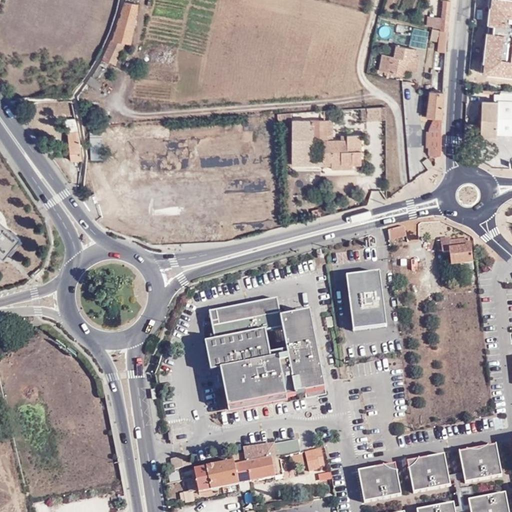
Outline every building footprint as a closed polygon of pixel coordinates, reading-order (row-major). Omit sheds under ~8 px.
[(511,1),(502,0),(490,0),(488,28),(493,29),(493,34),(487,34),(482,75),(511,77),(511,1)] [(135,7),(123,3),(104,52),(94,67),(103,72),(108,64),(113,67),(123,46),(126,47),(135,7)] [(439,33),(439,20),(426,20),(424,31),(428,32),(434,33),(439,33)] [(426,45),(434,45),(434,33),(428,32),(426,45)] [(442,41),(441,34),(439,33),(434,33),(434,45),(433,52),(441,53),(442,41)] [(386,61),(385,75),(400,76),(400,74),(400,63),(407,63),(408,57),(408,50),(390,48),(389,61),(386,61)] [(400,63),(400,74),(412,75),(414,57),(408,57),(407,63),(400,63)] [(377,75),(385,75),(386,61),(377,60),(377,75)] [(100,86),(88,77),(82,85),(95,94),(100,86)] [(497,134),(511,134),(511,90),(501,90),(501,95),(494,94),(494,101),(482,100),(481,124),(465,124),(464,139),(473,139),(473,136),(496,137),(497,134)] [(441,155),(443,92),(429,91),(426,117),(434,118),(429,129),(429,132),(427,132),(427,147),(429,148),(428,154),(431,155),(432,157),(433,157),(435,157),(441,155)] [(367,121),(386,120),(386,107),(367,108),(367,120),(367,121)] [(310,129),(310,120),(292,120),(292,156),(313,156),(312,141),(312,129),(310,129)] [(328,135),(327,120),(310,120),(310,129),(312,129),(312,141),(323,141),(323,161),(332,161),(332,164),(353,164),(352,162),(361,161),(361,135),(352,135),(352,136),(341,136),(341,139),(333,140),(333,135),(328,135)] [(67,163),(81,162),(78,141),(73,121),(63,122),(67,163)] [(90,162),(101,161),(99,132),(88,133),(90,162)] [(313,156),(292,156),(292,166),(313,165),(313,156)] [(433,166),(427,159),(422,162),(428,170),(433,166)] [(0,258),(1,259),(18,239),(0,224),(0,258)] [(389,231),(391,239),(406,235),(405,226),(389,231)] [(447,254),(448,269),(471,266),(469,248),(467,248),(466,241),(448,243),(447,240),(440,241),(441,254),(447,254)] [(337,263),(359,260),(358,251),(336,254),(337,263)] [(353,327),(387,323),(380,268),(346,272),(353,327)] [(221,368),(228,408),(326,389),(310,311),(283,316),(281,317),(277,297),(211,310),(216,339),(205,342),(211,370),(221,368)] [(286,456),(292,455),(290,440),(277,443),(240,450),(241,454),(242,457),(243,464),(277,457),(286,456)] [(497,444),(460,451),(466,480),(502,473),(497,444)] [(320,469),(316,450),(292,455),(295,475),(320,469)] [(451,485),(448,452),(408,456),(412,490),(451,485)] [(186,456),(177,458),(178,465),(173,466),(174,470),(189,466),(186,456)] [(277,457),(243,464),(246,483),(281,476),(277,457)] [(197,490),(197,493),(225,488),(237,485),(235,466),(235,462),(193,470),(194,478),(197,490)] [(235,466),(237,485),(240,484),(246,483),(243,464),(235,466)] [(394,464),(358,471),(364,501),(400,494),(394,464)] [(186,493),(197,490),(194,478),(185,481),(186,493)] [(227,497),(238,494),(237,485),(225,488),(227,497)] [(276,487),(277,495),(291,492),(291,485),(276,487)] [(225,488),(197,493),(199,502),(227,497),(225,488)] [(510,511),(507,494),(470,501),(472,511),(510,511)] [(456,511),(455,503),(419,510),(419,511),(456,511)]
